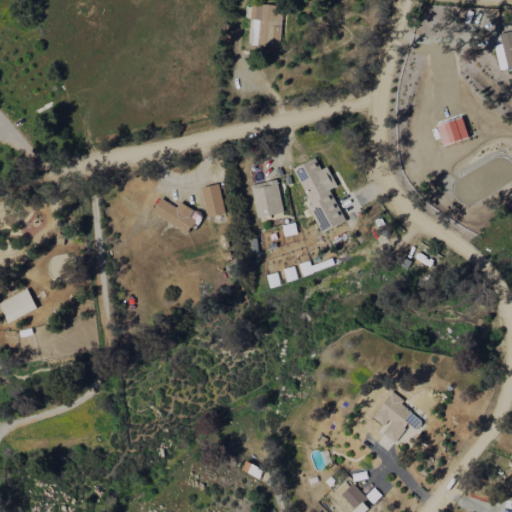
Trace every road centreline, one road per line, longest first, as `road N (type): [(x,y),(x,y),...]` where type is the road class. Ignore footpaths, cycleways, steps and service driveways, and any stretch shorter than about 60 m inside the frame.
road 1 (residential): [(404,0),(376,128),(379,157),(405,211),(490,269),(511,323)]
road 2 (residential): [(65,168),(381,97)]
road 3 (residential): [(511,372),(501,415),(429,511)]
